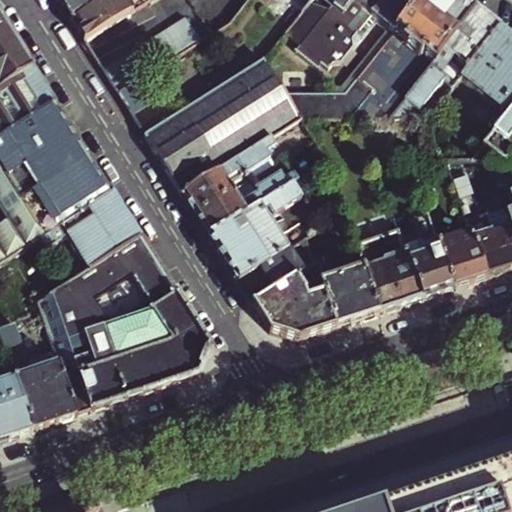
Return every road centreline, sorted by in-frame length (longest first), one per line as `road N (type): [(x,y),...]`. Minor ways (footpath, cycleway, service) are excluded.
road 1 (residential): [(261,395),(20,0)]
road 2 (primary): [(261,395),(511,310)]
road 3 (primary): [(17,478),(261,395)]
